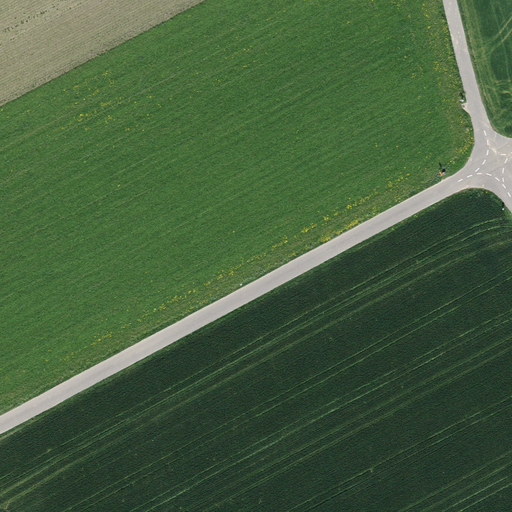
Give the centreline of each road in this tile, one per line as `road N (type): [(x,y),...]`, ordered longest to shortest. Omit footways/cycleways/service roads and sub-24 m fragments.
road 1 (unclassified): [(511,157),(0,432)]
road 2 (track): [(450,0),(490,170)]
